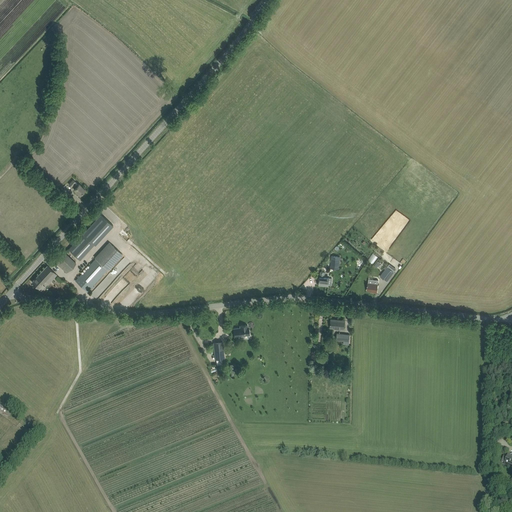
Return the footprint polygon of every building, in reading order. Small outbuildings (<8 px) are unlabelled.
[(73,179),(68,184),(71,187),(73,185),(75,188),(74,189),(80,195),(85,190),(79,184),(78,185),(73,179)] [(100,214),(83,234),(87,237),(94,243),(95,245),(113,226),(100,214)] [(94,243),(87,237),(83,234),(68,249),(72,253),(79,259),(94,243)] [(123,255),(118,251),(109,242),(107,244),(94,257),(96,259),(79,277),(75,281),(87,292),(90,288),(91,287),(93,288),(94,287),(92,286),(107,269),(109,271),(123,255)] [(76,262),(64,252),(61,249),(52,259),(55,262),(67,272),(76,262)] [(105,280),(112,287),(135,261),(127,254),(107,277),(105,280)] [(374,265),(380,258),(375,254),(369,261),(374,265)] [(387,265),(391,259),(383,254),(379,259),(387,265)] [(339,269),(340,256),(331,255),(330,268),(339,269)] [(387,281),(390,277),(394,272),(396,269),(389,264),(387,267),(383,272),(380,276),(387,281)] [(41,291),(44,287),(45,286),(43,284),(47,280),(50,282),(57,275),(50,269),(47,266),(32,282),(41,291)] [(319,279),(319,284),(328,285),(331,285),(332,278),(329,278),(329,277),(324,277),(324,272),(320,272),(320,277),(319,279)] [(377,293),(378,284),(377,284),(378,280),(375,280),(372,279),(369,279),(368,283),(368,284),(367,284),(367,285),(368,285),(367,290),(373,291),(373,292),(377,293)] [(132,306),(141,296),(137,292),(128,301),(132,306)] [(344,329),(344,325),(344,320),(331,319),(330,324),(330,327),(344,329)] [(233,328),(234,333),(235,337),(242,336),(249,335),(248,327),(247,327),(247,325),(240,326),(240,328),(233,328)] [(336,340),(346,341),(346,344),(349,345),(350,334),(337,333),(336,340)] [(225,359),(223,342),(214,343),(215,359),(225,359)] [(0,402),(0,410),(5,414),(6,413),(7,414),(10,410),(8,409),(9,408),(0,402)]
